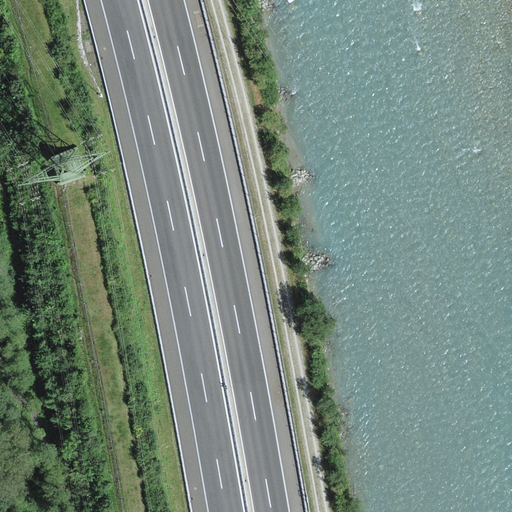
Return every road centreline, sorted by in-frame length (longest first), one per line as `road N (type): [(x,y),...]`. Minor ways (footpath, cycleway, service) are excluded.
road 1 (motorway): [(116,0),(178,259),(225,511)]
road 2 (motorway): [(270,511),(229,274),(167,0)]
